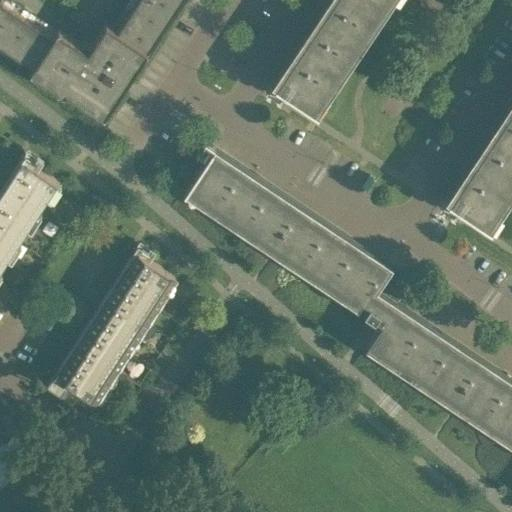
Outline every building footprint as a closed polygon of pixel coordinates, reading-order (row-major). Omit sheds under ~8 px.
[(0,0),(0,37),(1,37),(18,11),(1,0),(0,0)] [(134,0),(126,13),(153,30),(157,33),(169,16),(143,0),(134,0)] [(179,0),(143,0),(169,16),(179,0)] [(317,111),(318,110),(390,0),(323,0),(264,89),(280,99),(285,90),(317,111)] [(18,11),(1,37),(0,37),(0,43),(14,53),(35,22),(18,11)] [(157,33),(153,30),(126,13),(117,28),(116,29),(147,49),(157,33)] [(57,27),(53,34),(35,60),(32,65),(29,70),(61,91),(97,115),(99,112),(103,115),(147,49),(116,29),(117,28),(105,20),(89,45),(91,46),(89,50),(81,45),(82,43),(57,27)] [(32,65),(35,60),(53,34),(35,22),(14,53),(32,65)] [(490,226),(511,193),(511,93),(438,205),(453,215),(459,206),(490,226)] [(362,297),(377,307),(385,312),(364,344),(511,443),(511,377),(392,296),(403,279),(387,269),(391,263),(205,139),(195,154),(203,159),(183,190),(357,305),(362,297)] [(0,272),(0,264),(56,179),(26,159),(22,156),(0,189),(0,276),(2,273),(0,272)] [(116,366),(174,275),(138,251),(62,369),(58,366),(55,370),(54,369),(44,371),(44,372),(46,372),(47,380),(46,381),(99,416),(127,374),(116,366)] [(3,438),(0,441),(0,490),(27,459),(3,438)]
